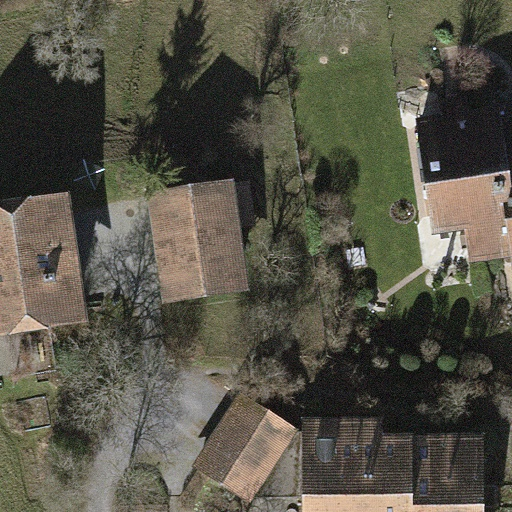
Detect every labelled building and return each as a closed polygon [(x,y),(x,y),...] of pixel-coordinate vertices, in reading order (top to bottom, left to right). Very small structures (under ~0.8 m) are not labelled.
[(511,249),(511,246),(511,150),(462,152),(463,250),(511,249)] [(255,179),(170,186),(179,293),(264,287),(255,179)] [(0,199),(0,334),(92,318),(88,293),(139,283),(123,197),(93,203),(90,184),(0,199)] [(213,474),(271,506),(315,427),(257,395),(213,474)] [(339,511),(431,511),(433,441),(341,439),(339,511)] [(511,511),(511,442),(433,441),(431,511),(511,511)]
